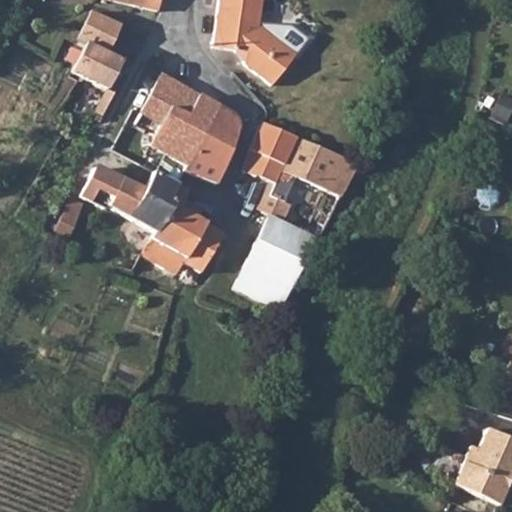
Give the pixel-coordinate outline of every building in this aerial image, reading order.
[(112,0),(156,11),(158,0),(112,0)] [(258,0),(215,0),(208,42),(239,48),(237,57),(261,83),(289,60),(265,30),(253,28),(258,0)] [(74,63),(70,72),(105,90),(119,61),(107,54),(117,33),(120,26),(89,11),(75,39),(83,44),(80,52),(74,63)] [(112,112),(133,124),(161,72),(140,60),(112,112)] [(176,81),(161,72),(133,124),(154,136),(150,144),(185,165),(216,105),(176,81)] [(185,165),(183,170),(215,183),(236,127),(236,121),(235,118),(232,114),(216,105),(185,165)] [(259,122),(294,137),(299,124),(263,107),(259,122)] [(248,151),(283,165),(280,171),(338,194),(351,161),(294,137),(259,122),(248,151)] [(274,184),(280,171),(283,165),(248,151),(246,154),(243,162),(241,171),(274,184)] [(121,178),(106,205),(152,231),(155,233),(170,206),(165,203),(175,186),(152,173),(141,190),(121,178)] [(178,194),(180,190),(175,186),(165,203),(170,206),(155,233),(152,231),(140,255),(179,275),(183,263),(203,221),(176,207),(182,196),(178,194)] [(267,217),(282,224),(284,219),(280,217),(282,212),(272,207),(267,217)] [(77,216),(65,209),(58,221),(71,228),(77,216)] [(276,309),(309,238),(282,224),(267,217),(233,288),(276,309)] [(205,265),(219,229),(203,221),(183,263),(202,273),(205,265)] [(468,441),(452,479),(498,499),(511,466),(511,435),(486,424),(476,445),(468,441)]
